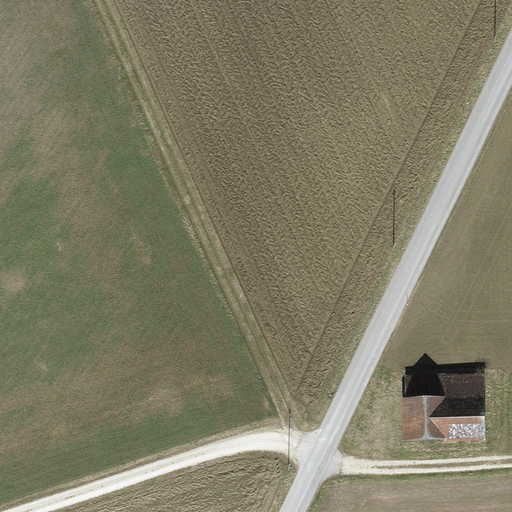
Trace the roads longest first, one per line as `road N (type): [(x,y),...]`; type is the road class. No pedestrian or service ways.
road 1 (tertiary): [(511,67),(291,511)]
road 2 (track): [(295,445),(107,0)]
road 3 (track): [(35,511),(264,438),(321,450)]
road 4 (track): [(511,454),(314,464)]
